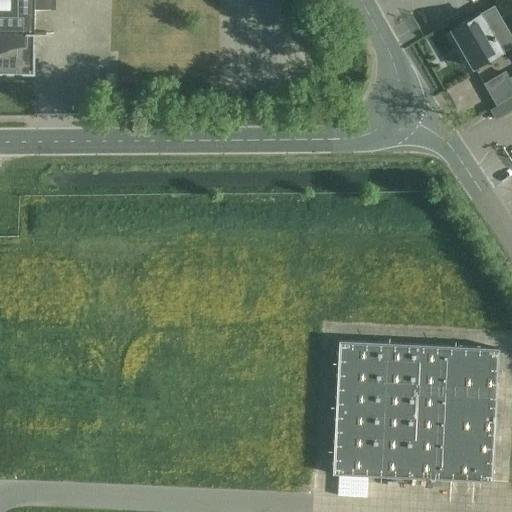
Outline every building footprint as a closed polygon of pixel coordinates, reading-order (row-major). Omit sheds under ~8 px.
[(0,0),(0,72),(33,73),(34,0),(0,0)] [(511,3),(510,0),(494,0),(503,15),(511,10),(511,3)] [(511,38),(493,7),(452,31),(474,68),(511,45),(511,38)] [(500,111),(511,105),(511,71),(486,85),(500,111)] [(492,482),(498,349),(339,341),(332,474),(492,482)]
